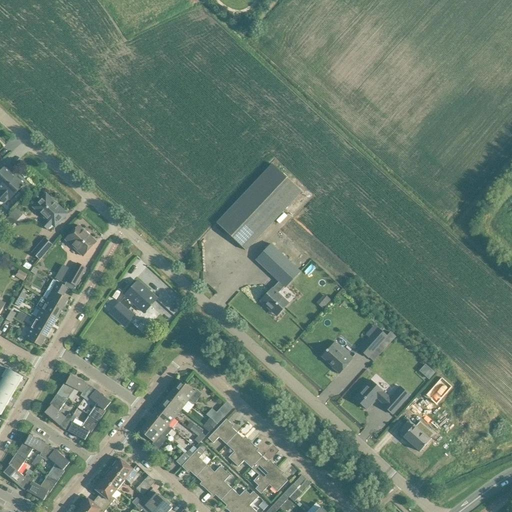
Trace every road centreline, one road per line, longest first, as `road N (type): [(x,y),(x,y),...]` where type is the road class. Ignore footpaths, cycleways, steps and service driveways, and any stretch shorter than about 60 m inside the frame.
road 1 (unclassified): [(431,511),(0,114)]
road 2 (residential): [(143,406),(176,365),(197,365),(354,511)]
